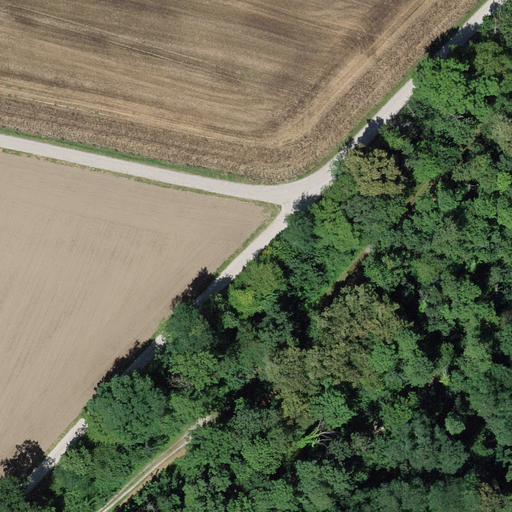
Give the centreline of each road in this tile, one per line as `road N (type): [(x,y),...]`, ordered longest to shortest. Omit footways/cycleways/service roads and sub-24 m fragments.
road 1 (track): [(496,0),(0,505)]
road 2 (track): [(511,322),(359,441),(249,501),(219,471),(224,411),(101,511)]
road 3 (track): [(224,411),(511,95)]
road 4 (track): [(0,143),(232,193),(277,194),(318,180)]
